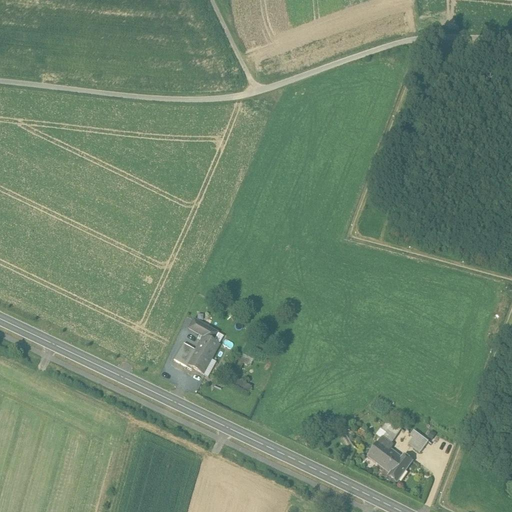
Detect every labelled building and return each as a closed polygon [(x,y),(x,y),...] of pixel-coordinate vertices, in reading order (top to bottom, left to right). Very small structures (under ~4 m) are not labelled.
[(195,351),(186,366),(187,366),(202,375),(208,378),(216,364),(211,361),(224,338),(194,321),(190,329),(203,337),(195,351)] [(183,344),(174,361),(186,368),(187,366),(186,366),(195,351),(183,344)] [(241,353),(237,361),(242,363),(248,366),(252,358),(241,353)] [(237,361),(231,373),(236,375),(242,363),(237,361)] [(252,386),(229,375),(226,381),(249,392),(252,386)] [(404,424),(396,418),(393,423),(401,428),(404,424)] [(388,419),(380,429),(385,432),(382,436),(391,443),(401,428),(393,423),(388,419)] [(428,441),(413,430),(410,434),(413,436),(408,443),(419,452),(428,441)] [(425,430),(421,435),(429,441),(433,436),(425,430)] [(381,436),(367,457),(389,472),(399,459),(388,451),(393,444),(391,443),(382,436),(381,436)] [(389,472),(387,475),(397,481),(412,460),(402,453),(399,459),(389,472)]
